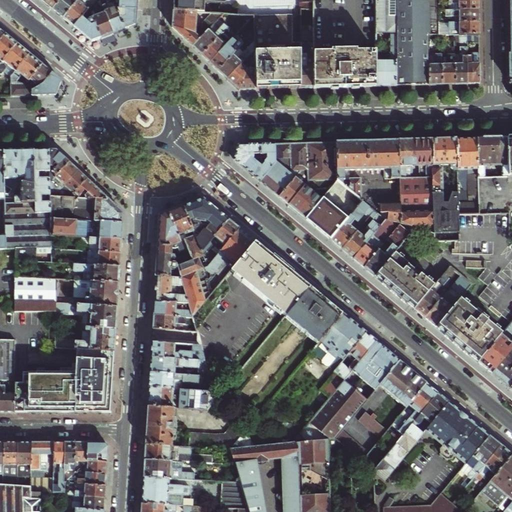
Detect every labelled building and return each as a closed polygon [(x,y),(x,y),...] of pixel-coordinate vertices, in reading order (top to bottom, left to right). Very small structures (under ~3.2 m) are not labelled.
[(43,0),(43,1),(50,7),(53,10),(61,0),(43,0)] [(64,19),(79,0),(61,0),(53,10),(60,16),(64,19)] [(85,15),(89,10),(97,0),(79,0),(64,19),(71,25),(75,28),(85,15)] [(113,34),(100,0),(97,0),(89,10),(92,19),(100,39),(108,36),(113,34)] [(124,30),(112,0),(100,0),(113,34),(118,32),(124,30)] [(112,0),(124,30),(135,25),(136,12),(136,0),(112,0)] [(173,0),(173,11),(196,12),(197,0),(218,1),(218,0),(173,0)] [(393,34),(396,34),(395,0),(376,0),(376,33),(393,33),(393,34)] [(438,0),(395,0),(396,34),(396,87),(414,86),(428,86),(428,55),(427,36),(437,36),(437,23),(438,0)] [(478,0),(448,0),(448,10),(478,10),(478,3),(478,0)] [(478,17),(478,10),(448,10),(444,10),(444,17),(449,17),(451,19),(451,21),(453,23),(479,23),(478,17)] [(213,24),(222,14),(219,14),(210,13),(202,23),(196,23),(197,12),(196,12),(173,11),(172,19),(172,27),(180,35),(189,43),(192,47),(213,24)] [(92,42),(100,39),(92,19),(90,20),(85,15),(75,28),(86,37),(92,42)] [(239,48),(254,32),(254,16),(237,34),(231,40),(210,63),(214,67),(217,70),(239,48)] [(288,16),(254,16),(254,32),(254,41),(254,51),(254,53),(255,91),(278,90),(300,90),(300,53),(289,53),(288,16)] [(465,36),(479,35),(479,29),(479,23),(453,23),(437,23),(437,36),(453,36),(465,36)] [(219,29),(213,24),(192,47),(197,52),(201,55),(223,32),(231,40),(237,34),(234,32),(233,33),(228,27),(227,27),(226,26),(225,26),(224,26),(222,26),(221,27),(219,29)] [(231,40),(223,32),(201,55),(206,60),(210,63),(231,40)] [(313,51),(313,34),(300,34),(300,53),(300,90),(306,89),(313,89),(313,51)] [(396,87),(396,34),(393,34),(393,35),(389,35),(389,61),(376,60),(375,87),(387,87),(396,87)] [(479,42),(479,35),(465,36),(466,85),(474,85),(480,85),(479,51),(479,47),(468,47),(468,42),(479,42)] [(0,42),(0,66),(18,46),(13,42),(6,36),(0,42)] [(465,36),(453,36),(453,45),(459,45),(459,55),(454,55),(454,85),(462,85),(466,85),(465,36)] [(254,51),(254,41),(244,52),(239,48),(217,70),(223,76),(227,79),(254,51)] [(0,66),(0,75),(2,75),(5,72),(12,78),(31,56),(24,51),(18,46),(0,66)] [(376,60),(376,50),(356,50),(356,48),(330,48),(330,51),(313,51),(313,89),(344,88),(375,87),(376,60)] [(254,51),(227,79),(232,85),(238,90),(254,51)] [(254,51),(238,90),(239,91),(246,91),(255,91),(254,53),(254,51)] [(441,54),(428,55),(428,86),(435,86),(440,86),(441,54)] [(454,54),(441,54),(440,86),(448,85),(454,85),(454,55),(454,54)] [(12,78),(12,83),(16,83),(20,84),(20,97),(27,97),(27,85),(42,66),(38,62),(31,56),(12,78)] [(48,71),(42,66),(27,85),(27,97),(33,97),(33,89),(35,87),(43,86),(52,74),(48,71)] [(61,81),(52,74),(43,86),(35,87),(33,89),(33,97),(56,96),(58,89),(61,81)] [(486,139),(476,139),(477,177),(483,177),(483,165),(501,164),(502,177),(507,176),(507,175),(506,138),(497,139),(486,139)] [(456,166),(456,172),(468,178),(468,193),(478,193),(477,177),(476,139),(462,140),(455,140),(456,166)] [(448,166),(448,140),(438,140),(430,141),(431,170),(438,169),(438,166),(448,166)] [(448,166),(456,166),(455,140),(452,140),(448,140),(448,166)] [(403,141),(398,142),(399,179),(409,178),(411,177),(411,167),(411,141),(403,141)] [(423,141),(418,141),(418,167),(419,177),(419,178),(426,178),(431,178),(431,170),(430,141),(429,141),(423,141)] [(337,181),(349,180),(349,171),(367,170),(367,142),(339,143),(335,143),(337,181)] [(399,179),(398,142),(389,142),(376,142),(367,142),(367,170),(384,170),(384,179),(399,179)] [(308,182),(337,181),(335,143),(316,144),(286,145),(275,145),(275,153),(275,161),(286,171),(287,170),(292,171),(300,171),(307,171),(308,182)] [(248,160),(260,145),(251,146),(238,146),(234,161),(242,168),(248,160)] [(260,145),(248,160),(258,160),(275,164),(275,161),(275,153),(275,145),(271,145),(260,145)] [(49,184),(69,163),(67,160),(60,153),(57,150),(50,151),(50,167),(53,167),(56,165),(58,167),(54,171),(50,171),(49,184)] [(0,249),(16,249),(48,248),(49,235),(49,219),(49,197),(49,184),(50,171),(50,167),(50,151),(41,151),(35,151),(38,202),(16,203),(6,203),(7,236),(0,236),(0,249)] [(18,151),(5,152),(6,178),(19,178),(19,176),(26,176),(26,181),(22,181),(22,197),(16,196),(16,203),(38,202),(35,151),(18,151)] [(260,183),(275,164),(258,160),(248,160),(242,168),(252,176),(260,183)] [(275,161),(275,164),(260,183),(264,186),(268,189),(275,195),(279,198),(300,171),(292,171),(287,170),(286,171),(275,161)] [(54,198),(79,172),(75,168),(69,163),(49,184),(49,197),(54,198)] [(438,169),(431,170),(431,178),(432,228),(433,235),(433,241),(458,241),(457,213),(457,193),(456,172),(448,167),(448,166),(438,166),(438,169)] [(288,205),(308,182),(307,171),(300,171),(279,198),(284,202),(288,205)] [(84,177),(79,172),(54,198),(69,199),(88,180),(84,177)] [(409,178),(399,179),(399,203),(400,226),(412,229),(420,231),(422,228),(432,228),(431,178),(426,178),(419,178),(414,178),(409,178)] [(360,179),(349,180),(337,181),(346,189),(361,202),(361,200),(360,179)] [(88,180),(69,199),(82,200),(79,197),(85,191),(88,195),(86,196),(86,200),(106,201),(108,199),(106,197),(99,191),(88,180)] [(337,181),(308,182),(288,205),(297,213),(304,219),(322,198),(337,181)] [(361,202),(346,189),(332,206),(314,227),(323,234),(329,240),(361,202)] [(478,193),(468,193),(457,193),(457,213),(478,213),(478,193)] [(119,209),(108,199),(106,201),(86,200),(82,200),(69,199),(54,198),(49,197),(49,219),(122,224),(123,214),(119,209)] [(332,206),(322,198),(304,219),(309,223),(314,227),(332,206)] [(201,253),(228,220),(216,210),(203,200),(183,207),(195,237),(201,253)] [(366,206),(361,202),(329,240),(335,244),(341,249),(356,231),(349,225),(354,219),(356,220),(364,210),(369,215),(372,211),(366,206)] [(399,203),(372,204),(372,205),(382,215),(379,218),(383,222),(398,226),(400,226),(399,203)] [(168,213),(180,243),(195,237),(183,207),(175,210),(168,213)] [(379,218),(372,211),(369,215),(373,219),(365,228),(361,224),(356,231),(341,249),(347,254),(353,259),(383,222),(379,218)] [(178,248),(176,244),(180,243),(168,213),(163,215),(160,216),(158,246),(171,248),(178,248)] [(122,232),(122,224),(49,219),(49,235),(80,237),(121,240),(122,232)] [(233,224),(228,220),(201,253),(202,257),(207,268),(239,229),(233,224)] [(386,240),(398,226),(383,222),(353,259),(359,264),(363,268),(378,250),(386,240)] [(393,253),(412,229),(400,226),(398,226),(386,240),(391,245),(383,255),(378,250),(363,268),(370,273),(374,276),(393,253)] [(201,270),(181,278),(183,283),(185,292),(187,299),(190,306),(193,317),(231,271),(254,242),(247,236),(239,229),(207,268),(201,270)] [(121,240),(80,237),(80,244),(87,245),(87,251),(120,254),(121,247),(121,240)] [(193,261),(178,267),(179,270),(180,273),(181,278),(201,270),(197,259),(202,257),(201,253),(195,237),(180,243),(176,244),(178,248),(179,248),(179,252),(181,252),(189,249),(193,261)] [(265,250),(254,242),(231,271),(285,316),(309,287),(301,280),(282,265),(265,250)] [(171,248),(158,246),(158,249),(157,255),(171,256),(171,248)] [(87,251),(85,251),(84,266),(119,268),(120,261),(120,254),(87,251)] [(433,286),(393,253),(374,276),(381,283),(382,282),(385,284),(388,287),(387,287),(390,289),(394,292),(397,294),(397,295),(404,301),(405,301),(414,308),(433,286)] [(171,256),(157,255),(157,264),(156,272),(180,273),(179,270),(170,270),(171,258),(176,259),(175,256),(171,256)] [(84,266),(72,265),(71,272),(81,272),(81,281),(118,283),(119,275),(119,268),(84,266)] [(454,271),(449,267),(433,286),(414,308),(414,309),(416,311),(419,313),(421,316),(425,318),(445,294),(440,288),(454,271)] [(182,299),(187,299),(185,292),(174,291),(174,282),(183,283),(181,278),(180,273),(156,272),(155,285),(154,298),(182,299)] [(445,294),(425,318),(430,322),(435,327),(459,298),(470,284),(460,276),(445,294)] [(118,283),(81,281),(16,277),(15,312),(56,314),(56,306),(117,308),(117,300),(118,283)] [(285,316),(283,319),(317,346),(342,315),(326,301),(309,287),(285,316)] [(189,318),(193,318),(193,317),(190,306),(181,305),(182,299),(154,298),(154,307),(153,316),(189,318)] [(501,333),(459,298),(435,327),(441,332),(444,334),(445,333),(450,337),(449,338),(452,341),(453,340),(460,346),(459,347),(469,355),(470,353),(479,361),(501,333)] [(56,314),(86,316),(85,327),(83,327),(83,330),(115,332),(116,319),(117,308),(56,306),(56,314)] [(349,353),(365,333),(354,324),(342,315),(317,346),(314,350),(323,357),(322,359),(322,361),(327,365),(329,365),(336,357),(342,362),(349,353)] [(189,321),(189,318),(153,316),(153,323),(153,329),(183,331),(183,325),(187,325),(187,321),(189,321)] [(479,361),(478,362),(483,367),(491,373),(506,355),(507,356),(511,349),(511,319),(501,333),(479,361)] [(115,343),(115,332),(83,330),(81,330),(81,333),(82,333),(82,344),(75,344),(75,341),(56,340),(56,349),(78,350),(114,352),(115,343)] [(329,377),(340,386),(375,342),(370,338),(365,333),(349,353),(356,359),(353,360),(349,365),(349,367),(342,362),(329,377)] [(15,340),(0,339),(0,412),(14,413),(14,384),(15,340)] [(340,386),(294,443),(299,442),(329,439),(335,438),(379,385),(398,361),(386,351),(375,342),(340,386)] [(151,359),(206,362),(201,347),(194,346),(193,353),(186,353),(186,346),(152,344),(151,350),(151,359)] [(511,349),(507,356),(506,355),(491,373),(499,380),(508,388),(511,383),(511,349)] [(114,352),(78,350),(77,373),(25,372),(25,384),(14,384),(14,413),(110,413),(112,386),(114,352)] [(202,371),(208,371),(206,362),(151,359),(150,366),(150,374),(183,376),(184,369),(199,369),(202,371)] [(411,371),(398,361),(379,385),(399,402),(398,404),(402,407),(400,410),(402,412),(425,383),(411,371)] [(200,384),(200,377),(183,376),(150,374),(149,379),(149,389),(183,391),(184,383),(200,384)] [(391,425),(403,435),(405,432),(437,393),(432,389),(425,383),(402,412),(397,417),(391,425)] [(174,409),(207,411),(217,400),(214,392),(183,391),(149,389),(148,402),(148,407),(174,409)] [(443,398),(437,393),(405,432),(417,441),(424,433),(414,424),(415,422),(419,425),(425,418),(431,424),(449,403),(443,398)] [(450,458),(454,454),(465,463),(488,435),(469,419),(449,403),(431,424),(426,431),(441,444),(438,448),(438,453),(444,459),(450,458)] [(172,447),(174,409),(148,407),(147,429),(146,446),(172,447)] [(362,461),(391,425),(397,417),(387,409),(351,452),(362,461)] [(233,425),(224,435),(236,445),(244,434),(233,425)] [(403,435),(373,471),(385,480),(417,441),(405,432),(403,435)] [(189,434),(188,448),(215,449),(216,435),(189,434)] [(224,435),(216,435),(215,449),(231,450),(236,445),(224,435)] [(465,488),(469,483),(500,445),(495,441),(488,435),(465,463),(459,471),(467,478),(461,485),(465,488)] [(330,511),(329,439),(299,442),(301,511),(330,511)] [(264,511),(255,465),(270,463),(273,476),(283,476),(283,511),(301,511),(299,442),(294,443),(231,450),(241,485),(249,510),(249,511),(264,511)] [(10,443),(3,443),(3,478),(16,479),(16,477),(16,475),(17,443),(10,443)] [(16,475),(16,477),(23,477),(23,474),(31,475),(31,443),(23,443),(17,443),(16,475)] [(40,494),(53,495),(53,487),(53,475),(53,471),(48,471),(48,455),(53,455),(53,443),(42,443),(31,443),(31,475),(31,487),(31,493),(40,494)] [(65,495),(66,483),(64,483),(64,478),(64,471),(64,443),(58,443),(53,443),(53,455),(53,471),(53,475),(58,475),(58,487),(53,487),(53,495),(65,495)] [(74,474),(74,443),(69,443),(64,443),(64,471),(64,478),(64,483),(74,474)] [(87,461),(87,443),(81,443),(74,443),(74,474),(77,472),(87,462),(87,461)] [(87,461),(107,462),(108,458),(108,446),(107,444),(106,443),(87,443),(87,461)] [(500,445),(469,483),(473,487),(476,483),(479,481),(489,469),(496,475),(511,455),(505,450),(500,445)] [(180,455),(181,448),(172,447),(146,446),(145,451),(145,461),(188,464),(215,465),(215,458),(180,455)] [(496,475),(486,487),(509,506),(511,501),(511,455),(496,475)] [(107,462),(87,461),(87,462),(77,472),(107,474),(107,468),(107,462)] [(188,464),(145,461),(144,470),(143,478),(164,480),(200,482),(200,474),(187,473),(188,464)] [(106,481),(107,474),(77,472),(74,474),(64,483),(66,483),(69,483),(69,481),(79,481),(78,484),(106,485),(106,481)] [(163,486),(164,480),(143,478),(143,491),(142,504),(181,507),(181,497),(187,497),(191,495),(191,490),(188,488),(163,486)] [(238,510),(249,510),(241,485),(222,483),(222,509),(238,510)] [(78,484),(75,484),(75,496),(105,498),(105,493),(106,485),(78,484)] [(0,511),(41,511),(40,494),(31,493),(31,487),(10,486),(3,486),(0,485),(0,511)] [(461,511),(440,493),(430,505),(383,508),(383,511),(461,511)] [(75,496),(65,495),(65,502),(75,503),(75,509),(77,509),(104,510),(105,506),(105,498),(75,496)] [(511,511),(511,501),(509,506),(503,511),(511,511)]
